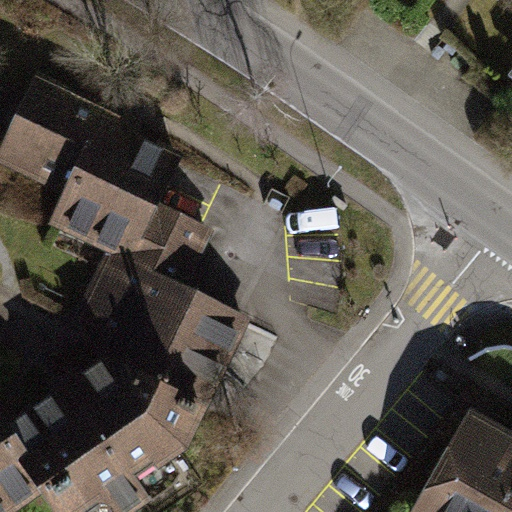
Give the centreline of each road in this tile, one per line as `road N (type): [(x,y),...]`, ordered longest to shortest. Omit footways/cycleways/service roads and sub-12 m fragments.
road 1 (tertiary): [(179,0),(503,223)]
road 2 (residential): [(503,223),(261,511)]
